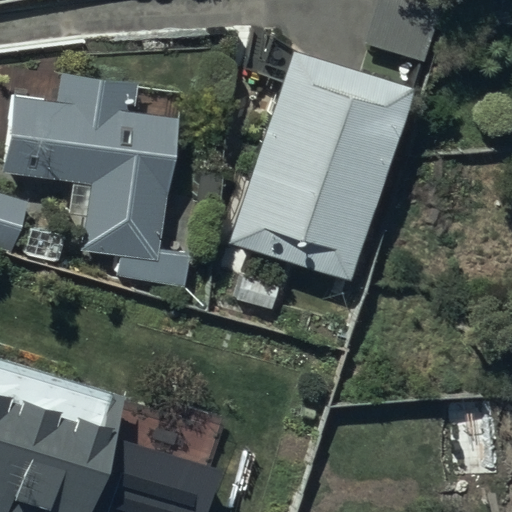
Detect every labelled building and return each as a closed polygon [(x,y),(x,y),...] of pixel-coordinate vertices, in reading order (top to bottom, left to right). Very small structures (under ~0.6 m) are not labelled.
[(373,0),(365,0),(352,44),(418,63),(432,17),(373,0)] [(339,282),(397,86),(277,51),(219,247),(339,282)] [(51,100),(4,96),(0,137),(0,173),(67,180),(63,217),(78,218),(74,251),(111,255),(109,279),(182,286),(185,250),(152,247),(165,118),(129,115),(132,83),(53,75),(51,100)] [(0,249),(2,250),(20,201),(0,193),(0,249)] [(0,511),(132,511),(95,501),(101,479),(82,473),(89,449),(105,453),(117,414),(105,410),(108,399),(0,366),(0,511)]
